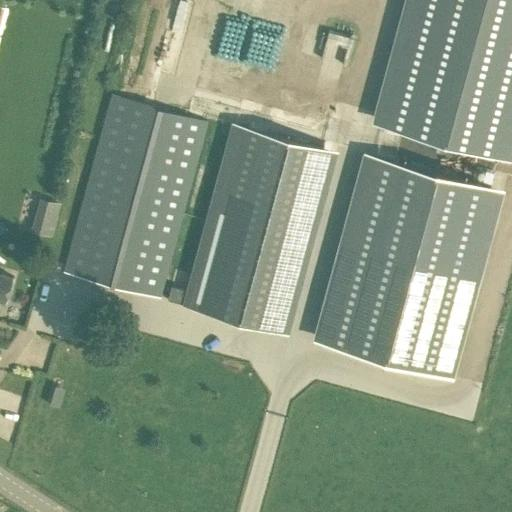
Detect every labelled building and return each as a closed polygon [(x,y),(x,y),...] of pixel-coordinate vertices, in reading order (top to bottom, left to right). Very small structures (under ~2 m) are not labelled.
[(511,0),(417,0),(410,29),(383,134),(495,163),(511,99),(511,0)] [(319,50),(345,59),(355,28),(330,19),(319,50)] [(160,298),(208,120),(107,93),(62,270),(160,298)] [(288,332),(336,149),(230,121),(181,304),(288,332)] [(490,185),(376,154),(326,341),(439,372),(490,185)] [(10,275),(0,272),(0,297),(3,298),(10,275)]
